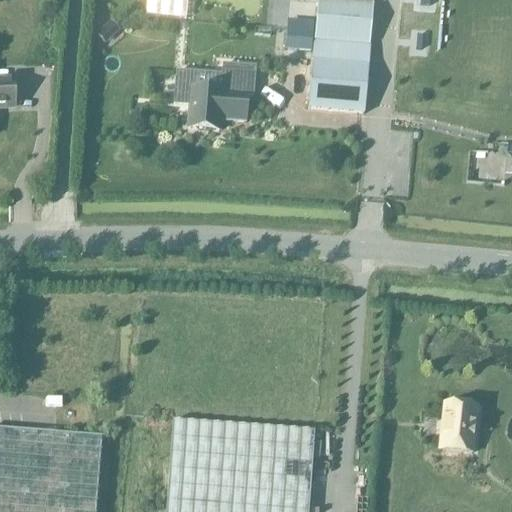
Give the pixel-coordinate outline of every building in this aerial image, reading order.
[(187,0),(148,0),(147,18),(186,21),(187,0)] [(373,4),(323,0),(319,0),(315,61),(312,61),(308,110),(364,114),(373,4)] [(287,32),(285,49),(311,51),(312,34),(287,32)] [(0,108),(13,108),(11,82),(0,82),(0,108)] [(188,130),(195,130),(199,134),(207,135),(211,132),(219,132),(220,121),(245,123),(247,96),(222,94),(222,92),(191,90),(188,130)] [(466,171),(497,170),(497,152),(465,153),(466,171)] [(475,439),(478,410),(446,406),(441,453),(473,456),(473,452),(476,452),(477,440),(475,439)] [(165,511),(308,511),(314,435),(171,424),(165,511)] [(0,511),(95,511),(102,441),(0,430),(0,511)]
